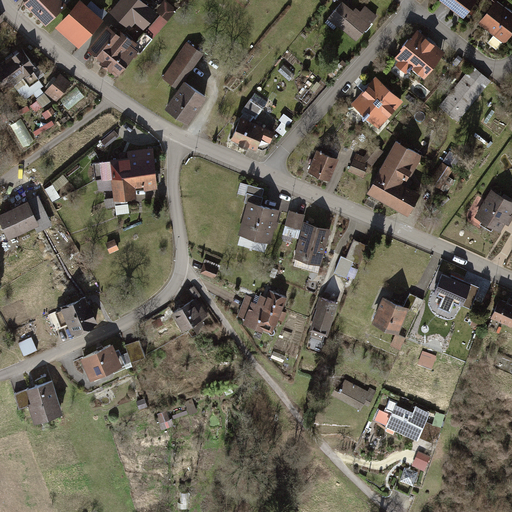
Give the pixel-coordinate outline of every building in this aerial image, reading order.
[(65,1),(63,0),(27,0),(25,3),(45,22),(65,1)] [(101,19),(80,0),(59,24),(80,43),(101,19)] [(157,13),(141,0),(121,0),(111,13),(132,30),(138,23),(144,28),(157,13)] [(178,11),(165,0),(158,9),(163,13),(148,32),(156,38),(178,11)] [(456,10),(463,0),(442,0),(456,10)] [(463,0),(456,10),(465,18),(479,0),(485,0),(493,6),(497,0),(463,0)] [(511,11),(497,0),(493,6),(481,22),(495,33),(489,40),(499,47),(511,30),(511,11)] [(355,11),(342,1),(328,18),(357,41),(378,16),(366,6),(362,12),(357,8),(355,11)] [(139,49),(110,24),(89,48),(118,73),(139,49)] [(447,51),(418,28),(396,56),(424,79),(447,51)] [(202,52),(187,42),(162,80),(177,90),(183,81),(202,52)] [(1,65),(14,82),(32,69),(36,66),(24,49),(1,65)] [(14,82),(1,65),(0,66),(0,87),(2,91),(14,82)] [(491,82),(472,67),(441,104),(460,119),(491,82)] [(32,69),(14,82),(20,92),(39,79),(32,69)] [(72,85),(59,75),(45,92),(58,102),(72,85)] [(377,76),(354,102),(382,127),(405,101),(377,76)] [(204,96),(183,81),(177,90),(165,107),(186,121),(204,96)] [(69,95),(73,101),(76,99),(78,101),(85,95),(79,87),(69,95)] [(274,129),(240,116),(232,138),(257,147),(259,139),(269,143),(274,129)] [(421,156),(397,142),(369,191),(410,214),(422,193),(405,184),(421,156)] [(355,151),(354,156),(348,171),(365,178),(369,164),(373,166),(385,151),(376,143),(366,156),(355,151)] [(131,172),(155,170),(154,149),(129,151),(130,159),(131,172)] [(339,158),(316,150),(308,171),(332,179),(339,158)] [(131,172),(130,159),(97,162),(99,189),(112,188),(113,199),(133,197),(132,187),(131,172)] [(155,170),(131,172),(132,187),(157,185),(155,170)] [(511,216),(511,201),(491,190),(474,218),(502,234),(511,216)] [(38,194),(0,211),(0,225),(8,241),(35,228),(37,232),(58,222),(46,197),(40,199),(38,194)] [(281,210),(250,201),(241,232),(272,241),(281,210)] [(131,205),(117,206),(118,214),(132,213),(131,205)] [(306,215),(289,211),(283,234),(300,238),(304,222),(306,215)] [(304,222),(300,238),(295,257),(323,264),(332,229),(304,222)] [(116,239),(106,242),(110,253),(120,250),(116,239)] [(365,243),(355,239),(347,257),(341,255),(334,271),(348,277),(354,262),(361,265),(365,256),(360,254),(365,243)] [(219,266),(205,261),(201,272),(215,277),(219,266)] [(480,289),(444,274),(436,293),(445,297),(441,307),(450,311),(455,301),(471,308),(480,289)] [(259,300),(246,295),(238,316),(243,318),(241,323),(272,335),(278,321),(285,323),(289,312),(283,309),(287,298),(269,291),(266,297),(261,295),(259,300)] [(328,327),(337,303),(312,294),(308,305),(316,308),(311,321),(328,327)] [(425,302),(411,295),(405,306),(420,313),(425,302)] [(84,296),(48,313),(55,330),(67,326),(70,333),(96,322),(84,296)] [(409,309),(381,297),(370,321),(398,333),(409,309)] [(196,299),(172,313),(182,329),(206,315),(196,299)] [(511,324),(511,304),(499,299),(491,316),(511,325),(511,324)] [(406,339),(395,334),(390,346),(401,350),(406,339)] [(32,335),(19,340),(24,353),(37,348),(32,335)] [(128,344),(133,361),(147,357),(142,339),(128,344)] [(111,345),(85,356),(94,378),(121,367),(111,345)] [(437,363),(423,358),(420,366),(433,371),(437,363)] [(59,412),(51,379),(13,388),(17,404),(26,402),(30,419),(59,412)] [(368,391),(346,379),(336,398),(362,412),(364,407),(369,409),(378,392),(370,388),(368,391)] [(172,409),(172,411),(164,412),(164,427),(175,426),(175,415),(197,414),(196,398),(186,398),(187,409),(172,409)] [(414,412),(396,404),(388,422),(417,436),(428,411),(416,406),(414,412)] [(429,456),(419,451),(413,464),(424,469),(429,456)] [(417,485),(420,471),(407,467),(403,481),(417,485)]
